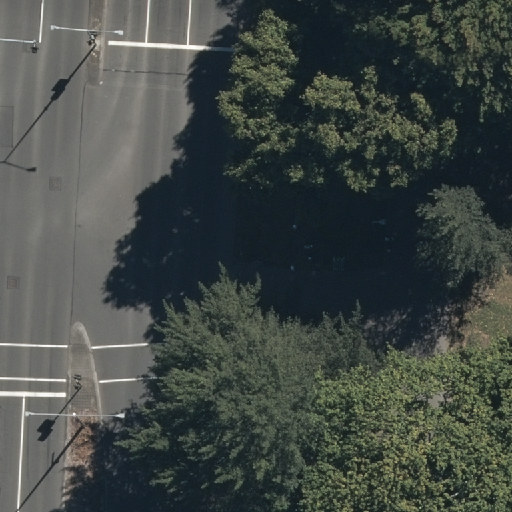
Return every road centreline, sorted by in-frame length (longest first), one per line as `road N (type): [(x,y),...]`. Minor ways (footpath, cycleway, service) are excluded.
road 1 (primary): [(183,191),(160,511)]
road 2 (primary): [(10,511),(26,204)]
road 3 (primary): [(26,204),(40,0)]
road 4 (primary): [(194,0),(183,191)]
road 5 (secondary): [(26,204),(183,191)]
